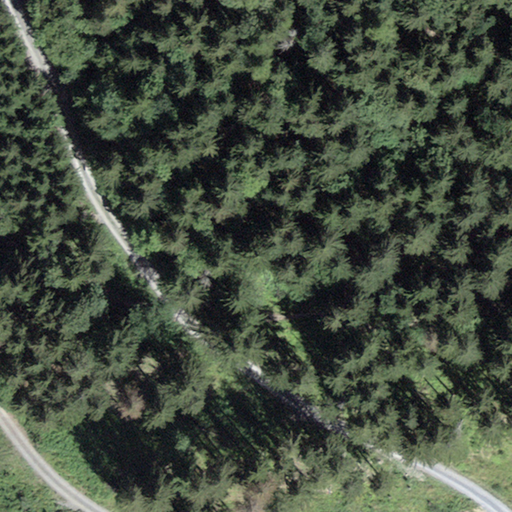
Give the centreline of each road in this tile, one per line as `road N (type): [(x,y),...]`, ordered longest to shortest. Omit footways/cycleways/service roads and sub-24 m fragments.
road 1 (track): [(26,0),(104,181),(196,315),(305,403),(508,511)]
road 2 (track): [(122,511),(0,401)]
